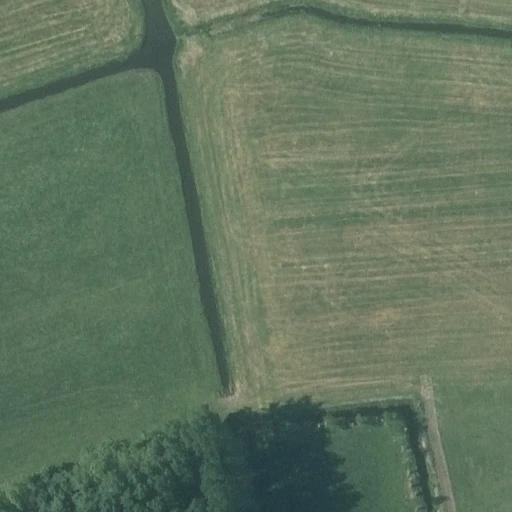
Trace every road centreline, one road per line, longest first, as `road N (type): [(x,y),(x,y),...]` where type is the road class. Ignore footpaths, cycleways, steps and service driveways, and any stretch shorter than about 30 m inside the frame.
road 1 (track): [(282,511),(184,0)]
road 2 (track): [(265,405),(430,392),(457,511)]
